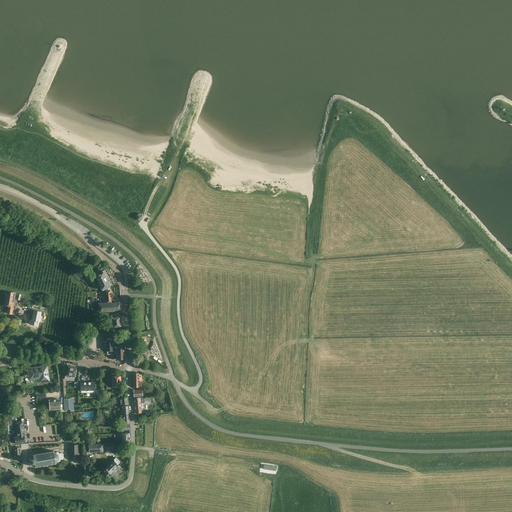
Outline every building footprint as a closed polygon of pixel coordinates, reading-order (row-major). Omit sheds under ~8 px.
[(94,275),(96,278),(94,279),(93,281),(95,285),(98,286),(100,285),(102,290),(106,288),(110,286),(102,271),(94,275)] [(110,290),(110,286),(106,288),(106,290),(105,290),(105,291),(102,291),(103,303),(111,302),(110,290)] [(6,292),(3,306),(7,306),(6,313),(12,314),(16,293),(6,292)] [(111,302),(103,303),(98,303),(98,310),(100,312),(120,311),(119,304),(119,302),(111,302)] [(30,320),(29,324),(37,325),(38,323),(41,312),(34,311),(32,320),(30,320)] [(120,317),(111,318),(112,328),(122,327),(120,317)] [(112,335),(112,332),(104,333),(104,338),(106,338),(107,339),(107,353),(107,354),(108,354),(109,354),(110,354),(111,354),(112,354),(116,354),(116,359),(124,359),(124,345),(123,342),(119,342),(119,340),(111,340),(111,338),(110,339),(110,337),(113,337),(113,335),(112,335)] [(47,366),(27,369),(29,380),(39,379),(40,382),(49,381),(47,366)] [(67,366),(66,366),(65,376),(70,377),(70,376),(74,377),(74,376),(75,377),(76,368),(67,366)] [(141,374),(139,374),(139,373),(133,373),(133,387),(139,387),(142,387),(141,374)] [(119,377),(119,376),(117,376),(117,377),(112,377),(112,387),(120,387),(120,381),(121,381),(121,378),(120,378),(120,377),(119,377)] [(80,382),(81,390),(84,390),(84,392),(94,392),(94,390),(94,382),(80,382)] [(119,399),(119,397),(119,396),(117,396),(117,403),(120,403),(120,405),(128,405),(127,398),(119,399)] [(145,412),(144,403),(151,403),(150,398),(144,398),(144,397),(143,398),(139,398),(134,398),(135,413),(145,412)] [(59,399),(49,400),(49,410),(60,409),(59,399)] [(74,410),(73,399),(63,399),(64,410),(70,410),(70,411),(74,410)] [(122,407),(122,410),(119,410),(120,412),(121,415),(123,415),(128,414),(128,406),(122,406),(122,407)] [(129,415),(126,415),(120,415),(121,424),(129,423),(129,415)] [(14,437),(15,444),(25,442),(24,436),(25,436),(23,422),(15,423),(16,431),(17,437),(14,437)] [(121,433),(121,444),(130,444),(129,433),(121,433)] [(112,444),(103,444),(89,445),(89,452),(103,452),(103,450),(111,450),(112,444)] [(69,445),(69,459),(79,459),(78,445),(69,445)] [(22,460),(21,454),(21,447),(13,448),(14,454),(14,460),(22,460)] [(33,455),(34,459),(29,459),(30,464),(35,463),(35,467),(55,463),(57,462),(59,461),(60,460),(63,459),(64,457),(63,454),(62,453),(59,453),(58,452),(55,452),(53,451),(33,455)] [(117,458),(115,457),(113,459),(114,461),(104,471),(105,472),(104,474),(107,476),(108,475),(110,477),(111,475),(116,480),(124,471),(119,466),(122,462),(117,457),(117,458)]
